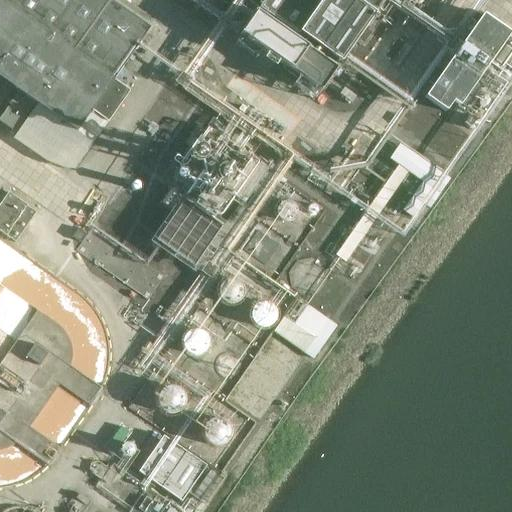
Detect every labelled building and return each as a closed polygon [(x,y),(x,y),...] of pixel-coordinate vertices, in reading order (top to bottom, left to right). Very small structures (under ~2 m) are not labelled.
[(0,0),(0,79),(19,92),(0,119),(0,123),(14,134),(35,104),(37,105),(77,133),(92,112),(108,123),(130,91),(114,80),(150,28),(109,0),(0,0)] [(264,0),(258,9),(297,36),(298,35),(340,64),(375,14),(376,15),(386,0),(264,0)] [(336,71),(255,13),(239,36),(284,68),(282,70),(295,79),(297,77),(320,93),(336,71)] [(436,70),(427,81),(433,85),(424,98),(445,113),(454,100),(466,108),(481,86),(486,90),(504,65),(511,70),(511,40),(508,37),(510,34),(483,14),(482,16),(485,18),(445,76),(436,70)] [(244,204),(268,169),(207,128),(172,180),(190,193),(187,198),(172,189),(162,204),(175,213),(155,243),(194,269),(222,227),(213,221),(230,195),(244,204)] [(399,145),(389,160),(432,190),(443,175),(399,145)] [(421,184),(402,212),(412,219),(432,191),(421,184)] [(35,214),(26,207),(7,194),(0,204),(0,233),(14,244),(35,214)] [(71,238),(79,243),(85,235),(76,230),(71,238)] [(284,317),(273,333),(305,355),(328,321),(307,307),(295,325),(284,317)] [(163,437),(138,474),(181,504),(207,467),(163,437)]
